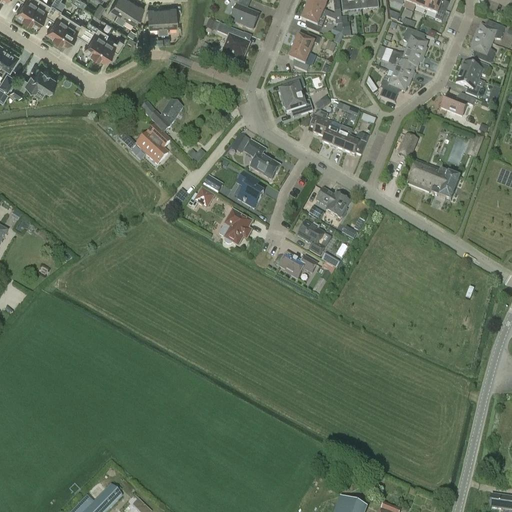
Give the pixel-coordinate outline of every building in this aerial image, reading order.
[(15,15),(26,21),(39,0),(20,0),(23,2),(15,15)] [(49,18),(55,8),(50,5),(50,6),(39,0),(26,21),(36,28),(44,15),(49,18)] [(114,20),(118,23),(132,1),(129,0),(115,0),(109,10),(117,15),(114,20)] [(251,0),(233,0),(239,2),(237,7),(231,22),(252,31),(259,15),(247,11),(251,0)] [(309,0),(306,10),(322,16),(335,22),(335,26),(342,25),(338,0),(333,0),(334,16),(324,12),(326,5),(314,0),(309,0)] [(359,2),(358,0),(340,0),(342,13),(349,13),(348,3),(359,2)] [(358,0),(359,2),(371,1),(372,10),(378,9),(377,0),(358,0)] [(418,0),(415,7),(426,12),(430,0),(418,0)] [(442,2),(443,0),(430,0),(426,12),(437,16),(435,21),(441,23),(449,5),(442,2)] [(132,1),(118,23),(122,25),(125,20),(133,25),(143,9),(132,1)] [(98,17),(105,7),(99,3),(92,14),(98,17)] [(46,34),(56,41),(70,19),(60,13),(60,11),(55,8),(49,18),(54,21),(46,34)] [(175,8),(161,9),(163,34),(167,34),(167,28),(176,28),(175,8)] [(148,29),(157,28),(158,35),(163,34),(161,9),(147,10),(148,29)] [(306,10),(301,21),(308,24),(306,29),(319,35),(321,29),(317,27),(322,16),(306,10)] [(74,34),(79,37),(85,27),(81,24),(80,25),(70,19),(56,41),(66,47),(74,34)] [(209,21),(205,29),(212,32),(212,31),(228,38),(221,55),(229,58),(229,59),(235,62),(236,60),(242,63),(249,44),(241,41),(244,35),(220,25),(219,25),(209,21)] [(477,30),(474,38),(492,45),(494,40),(500,41),(503,35),(505,29),(488,22),(486,28),(481,26),(479,31),(477,30)] [(88,43),(83,50),(93,56),(106,37),(107,35),(97,28),(95,33),(85,27),(79,37),(88,43)] [(407,29),(402,41),(408,45),(406,50),(424,57),(427,50),(425,49),(427,44),(422,42),(424,36),(407,29)] [(298,37),(293,48),(309,55),(314,44),(318,46),(320,40),(307,35),(305,40),(298,37)] [(106,37),(93,56),(104,63),(112,50),(117,53),(123,43),(118,40),(116,43),(106,37)] [(470,51),(475,53),(473,59),(490,66),(493,60),(495,54),(490,50),(492,45),(474,38),(471,46),(472,46),(470,51)] [(329,42),(326,50),(334,53),(337,45),(329,42)] [(0,66),(8,71),(9,72),(9,71),(18,57),(17,56),(0,45),(0,66)] [(296,63),(293,68),(306,73),(309,67),(305,66),(309,55),(293,48),(289,60),(296,63)] [(393,52),(390,58),(414,68),(417,69),(419,64),(420,65),(424,57),(406,50),(404,55),(397,54),(393,52)] [(395,69),(393,74),(411,81),(414,73),(412,73),(414,68),(390,58),(388,64),(390,65),(395,69)] [(463,64),(459,74),(479,82),(481,76),(485,77),(489,68),(478,63),(475,69),(463,64)] [(33,78),(30,76),(24,86),(34,93),(38,87),(48,93),(56,81),(47,75),(48,74),(43,71),(42,72),(38,70),(33,78)] [(0,83),(0,86),(7,91),(15,79),(7,74),(0,83)] [(408,89),(411,81),(393,74),(391,79),(384,78),(380,90),(383,91),(380,98),(394,104),(397,97),(399,91),(404,93),(406,88),(408,89)] [(476,87),(479,82),(459,74),(455,84),(467,89),(465,94),(476,99),(478,93),(480,89),(476,87)] [(290,82),(292,88),(279,92),(283,103),(302,97),(300,91),(304,88),(301,78),(290,82)] [(487,106),(494,109),(501,90),(494,87),(487,106)] [(22,93),(13,88),(9,94),(18,99),(22,93)] [(458,101),(446,97),(441,110),(462,118),(467,105),(472,107),(475,101),(461,95),(458,101)] [(299,110),(301,116),(312,112),(309,102),(304,102),(302,97),(283,103),(286,114),(299,110)] [(169,102),(163,112),(161,115),(159,118),(155,114),(156,113),(147,103),(140,110),(144,114),(149,120),(163,134),(169,128),(173,123),(174,123),(180,112),(182,109),(169,102)] [(357,118),(359,113),(354,111),(349,109),(347,114),(352,116),(357,118)] [(313,136),(323,140),(324,140),(328,129),(329,129),(331,124),(330,124),(325,122),(327,116),(320,113),(314,118),(309,130),(314,133),(313,136)] [(169,143),(153,127),(145,135),(135,145),(142,151),(142,152),(157,166),(167,155),(162,150),(169,143)] [(324,140),(323,140),(322,144),(322,145),(333,149),(339,133),(329,129),(328,129),(324,140)] [(333,149),(343,153),(349,137),(339,133),(333,149)] [(135,146),(122,134),(117,140),(129,152),(135,146)] [(368,138),(361,135),(357,136),(356,140),(349,137),(343,153),(354,158),(355,155),(361,157),(366,144),(368,138)] [(405,136),(397,155),(410,161),(418,141),(405,136)] [(248,142),(239,137),(233,146),(243,152),(248,142)] [(473,141),(467,156),(476,160),(482,145),(473,141)] [(279,167),(262,157),(265,151),(251,142),(244,153),(255,160),(250,169),(270,181),(279,167)] [(197,166),(205,156),(200,152),(192,161),(197,166)] [(439,172),(416,163),(407,185),(431,195),(450,203),(459,180),(439,172)] [(254,211),(264,193),(253,187),(256,182),(243,174),(237,185),(244,189),(237,200),(254,211)] [(209,178),(203,187),(218,195),(223,186),(209,178)] [(187,180),(182,188),(191,194),(196,186),(187,180)] [(215,197),(201,189),(193,202),(207,211),(215,197)] [(341,218),(342,219),(347,211),(346,210),(350,203),(336,195),(335,197),(324,190),(317,201),(328,208),(326,211),(340,220),(341,218)] [(321,220),(324,214),(314,208),(310,214),(321,220)] [(251,232),(247,230),(251,223),(232,211),(224,225),(218,235),(224,238),(223,239),(225,240),(224,242),(225,244),(226,245),(229,246),(231,245),(232,244),(237,247),(242,238),(246,240),(251,232)] [(324,250),(318,246),(324,235),(305,224),(297,238),(311,247),(308,252),(319,258),(324,250)] [(291,276),(297,280),(304,270),(312,274),(317,266),(305,258),(302,264),(287,255),(280,268),(292,275),(291,276)] [(327,263),(337,269),(340,263),(326,255),(323,261),(327,263)] [(320,296),(327,284),(320,280),(313,292),(320,296)] [(108,511),(123,497),(110,486),(84,511),(108,511)] [(511,511),(511,498),(491,496),(489,509),(503,511),(502,511),(511,511)] [(365,511),(368,508),(349,500),(343,511),(365,511)] [(132,507),(136,511),(149,511),(138,501),(132,507)]
